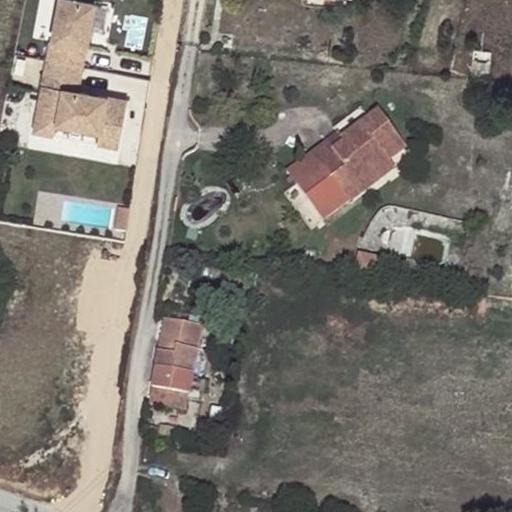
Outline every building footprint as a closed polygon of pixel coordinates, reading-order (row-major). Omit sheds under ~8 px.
[(121,147),(129,95),(83,87),(96,0),(55,0),(35,126),(101,137),(100,144),(121,147)] [(322,139),(306,150),(339,195),(356,184),(352,177),(379,158),(381,161),(401,146),(374,108),(337,135),(341,140),(330,148),(322,139)] [(333,131),(322,139),(330,148),(341,140),(337,135),(333,131)] [(344,201),(388,170),(381,161),(379,158),(352,177),(356,184),(339,195),(344,201)] [(354,250),(355,261),(375,260),(374,249),(354,250)] [(157,345),(195,352),(198,327),(161,321),(157,345)] [(188,398),(195,352),(157,345),(150,391),(188,398)] [(187,408),(188,398),(150,391),(149,398),(160,402),(187,408)] [(186,415),(186,413),(160,402),(149,398),(148,408),(186,415)] [(160,402),(186,413),(187,408),(160,402)]
